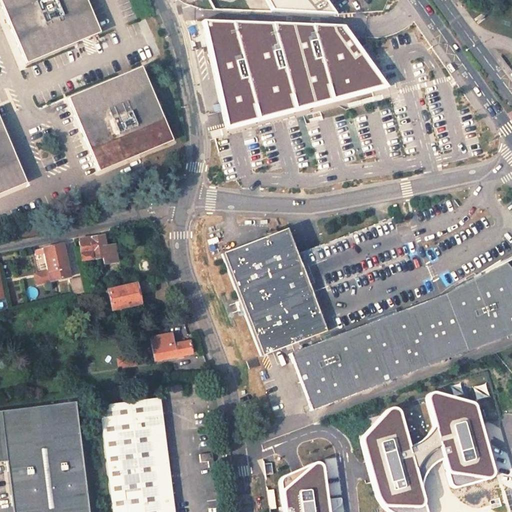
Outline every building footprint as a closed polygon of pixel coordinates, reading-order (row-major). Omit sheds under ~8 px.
[(85,0),(0,0),(0,7),(24,64),(99,32),(85,0)] [(324,0),(263,0),(270,12),(336,15),(324,0)] [(394,93),(349,32),(208,25),(234,135),(394,93)] [(140,66),(67,97),(98,171),(172,139),(140,66)] [(0,122),(0,194),(26,183),(0,122)] [(141,183),(136,170),(130,173),(135,186),(141,183)] [(129,173),(122,176),(130,193),(137,190),(129,173)] [(286,229),(222,254),(261,356),(325,332),(286,229)] [(81,261),(102,258),(115,256),(113,244),(104,245),(103,235),(78,239),(81,261)] [(50,281),(70,277),(67,266),(64,267),(61,255),(65,254),(62,244),(43,248),(50,281)] [(288,354),(308,411),(511,333),(511,271),(507,265),(444,294),(288,354)] [(69,280),(73,295),(86,292),(83,277),(69,280)] [(137,294),(152,291),(149,279),(134,283),(134,285),(107,291),(108,297),(111,309),(119,307),(131,305),(139,302),(137,294)] [(90,293),(91,301),(108,297),(107,291),(106,289),(90,293)] [(79,304),(91,301),(90,293),(86,293),(77,296),(79,304)] [(121,313),(132,311),(131,305),(119,307),(121,313)] [(168,332),(167,325),(153,329),(154,335),(168,332)] [(191,353),(189,341),(173,344),(171,334),(150,338),(155,360),(191,353)] [(247,361),(250,369),(259,365),(256,357),(247,361)] [(384,411),(360,436),(359,442),(360,447),(375,499),(379,505),(386,511),(387,511),(424,511),(423,504),(420,496),(419,489),(421,482),(423,474),(430,466),(436,461),(441,460),(449,484),(451,488),(455,488),(490,478),(491,476),(493,472),(476,411),(473,407),(471,405),(429,393),(425,393),(423,395),(423,398),(431,426),(428,431),(425,435),(420,439),(414,444),(407,447),(398,416),(396,411),(392,408),(387,408),(384,411)] [(173,511),(159,398),(98,406),(111,511),(173,511)] [(87,511),(73,403),(0,411),(0,462),(5,462),(11,511),(87,511)] [(208,463),(213,462),(212,453),(200,454),(201,462),(208,461),(208,463)] [(313,464),(281,479),(279,485),(282,511),(327,511),(320,467),(313,464)]
